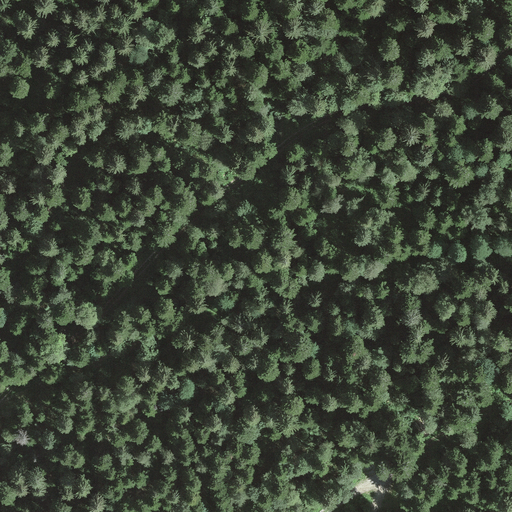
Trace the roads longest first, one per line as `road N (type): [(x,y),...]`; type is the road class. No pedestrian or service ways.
road 1 (track): [(0,393),(71,338),(184,223),(302,128),(370,100),(458,88),(511,45)]
road 2 (track): [(0,403),(234,304),(337,274),(511,246)]
road 3 (track): [(321,511),(511,400)]
